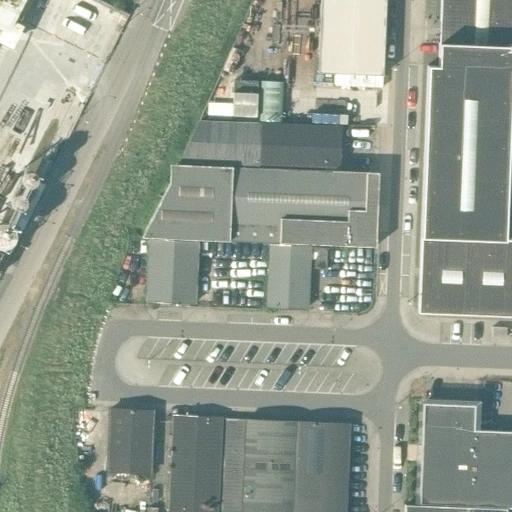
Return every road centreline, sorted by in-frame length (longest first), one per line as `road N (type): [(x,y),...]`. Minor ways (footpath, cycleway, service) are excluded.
road 1 (unclassified): [(389,346),(112,325),(99,389),(384,405)]
road 2 (unclassified): [(389,346),(403,0)]
road 3 (unclassified): [(0,297),(145,0)]
road 4 (unclassified): [(389,346),(511,353)]
